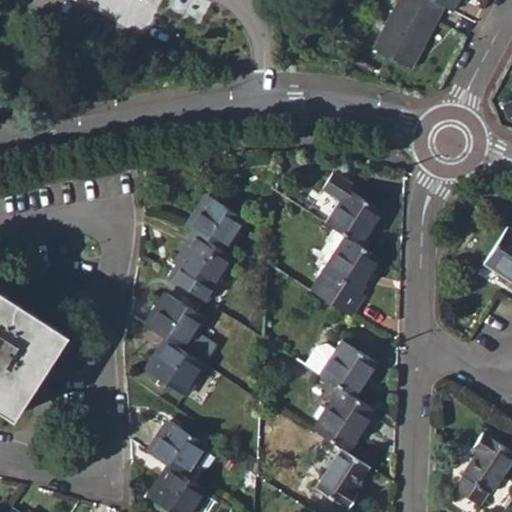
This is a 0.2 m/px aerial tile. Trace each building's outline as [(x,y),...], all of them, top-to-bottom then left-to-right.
[(444,6),(432,0),(399,0),(374,47),(411,67),(444,6)] [(432,0),(444,6),(452,10),(457,0),(432,0)] [(340,199),(326,222),(346,235),(361,245),(383,210),(348,187),(351,183),(332,171),(322,187),(340,199)] [(207,193),(186,225),(195,230),(225,250),(246,218),(207,193)] [(511,229),(508,227),(484,263),(511,282),(511,229)] [(225,250),(195,230),(175,262),(180,265),(171,279),(203,299),(212,286),(212,287),(233,255),(225,250)] [(360,291),(382,258),(361,245),(346,235),(311,291),(351,316),(364,294),(360,291)] [(0,403),(9,410),(63,328),(0,287),(0,403)] [(167,292),(147,323),(167,337),(185,348),(205,317),(167,292)] [(184,393),(205,362),(185,348),(167,337),(147,368),(184,393)] [(343,339),(338,348),(320,374),(340,387),(356,398),(378,364),(343,339)] [(305,364),(320,374),(338,348),(330,342),(317,347),(305,364)] [(348,452),(375,410),(356,398),(340,387),(313,428),(341,447),(348,452)] [(169,418),(149,451),(169,464),(186,475),(207,443),(169,418)] [(490,491),(491,491),(511,458),(511,450),(482,431),(473,446),(477,449),(462,473),(463,474),(454,488),(480,505),(490,491)] [(355,490),(370,466),(348,452),(341,447),(316,486),(348,508),(359,493),(355,490)] [(175,511),(192,511),(207,489),(186,475),(169,464),(149,495),(175,511)]
